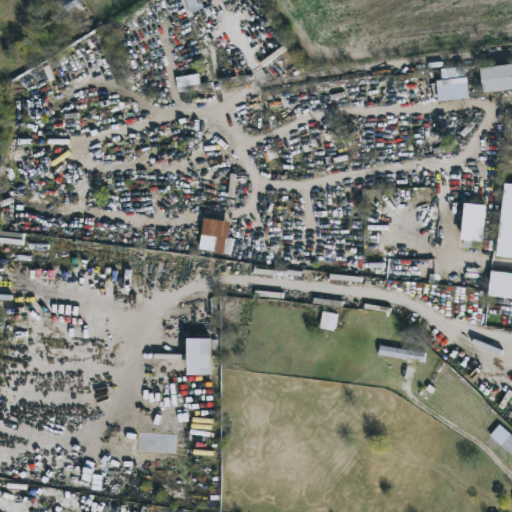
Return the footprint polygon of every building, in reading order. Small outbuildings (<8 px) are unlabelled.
[(511,61),(511,86),(484,89),(482,64),(511,61)] [(444,66),(463,66),(463,77),(444,77),(444,66)] [(484,240),(462,238),(465,201),(487,202),(484,240)] [(511,296),(489,294),(492,269),(511,271),(511,296)] [(380,353),(381,345),(425,351),(424,359),(380,353)] [(511,391),(502,370),(511,366),(509,362),(511,360),(511,391)]
